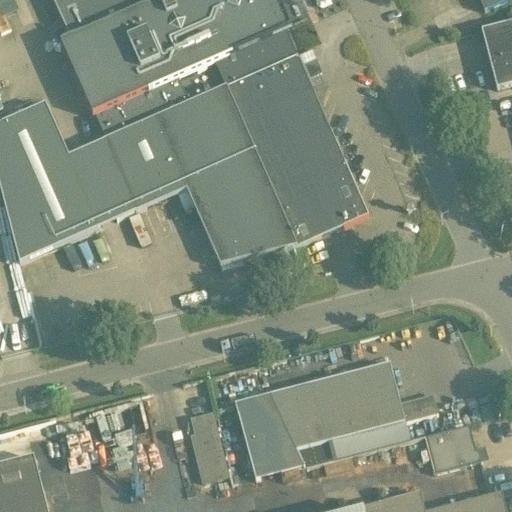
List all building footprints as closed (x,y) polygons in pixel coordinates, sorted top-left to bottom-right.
[(104,145),(70,161),(46,108),(0,128),(0,193),(19,269),(101,233),(137,218),(187,195),(222,271),(297,250),(303,248),(318,242),(368,220),(306,79),(298,61),(297,61),(287,37),(292,34),(276,0),(50,0),(71,45),(61,49),(93,121),(96,120),(107,145),(104,145)] [(465,0),(476,0),(484,16),(511,2),(511,0),(458,0),(460,3),(465,0)] [(511,28),(482,36),(497,94),(511,90),(511,28)] [(324,448),(405,427),(438,419),(433,400),(400,408),(390,369),(235,409),(254,486),(329,466),(324,448)] [(97,435),(97,432),(116,431),(114,415),(75,419),(77,437),(97,435)] [(194,440),(190,441),(202,489),(229,483),(213,418),(190,424),(194,440)] [(426,442),(436,478),(480,467),(477,455),(475,455),(469,431),(426,442)] [(0,511),(47,511),(34,461),(0,469),(0,511)] [(370,511),(423,511),(420,499),(370,511)] [(504,511),(501,499),(450,511),(504,511)]
